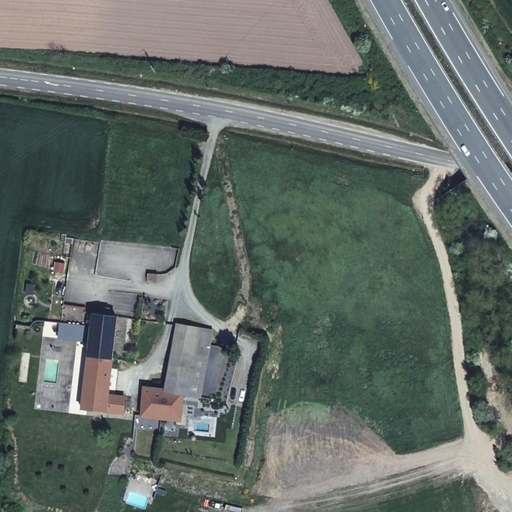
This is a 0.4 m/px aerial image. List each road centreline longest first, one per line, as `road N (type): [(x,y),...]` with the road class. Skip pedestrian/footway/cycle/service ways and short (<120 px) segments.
road 1 (secondary): [(0,80),(273,120),(511,177)]
road 2 (motorway): [(387,0),(511,202)]
road 3 (unknown): [(209,110),(167,310)]
road 4 (motorway): [(511,130),(432,0)]
